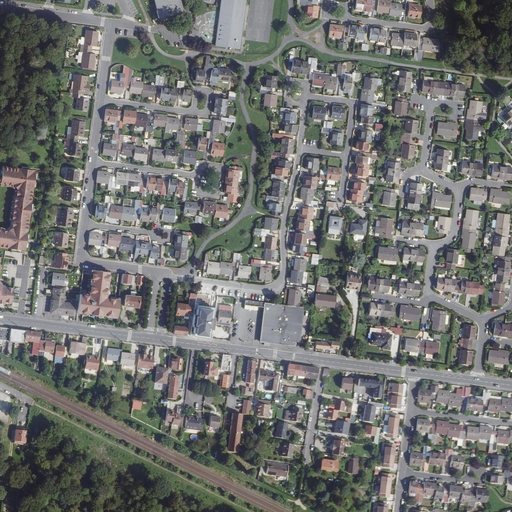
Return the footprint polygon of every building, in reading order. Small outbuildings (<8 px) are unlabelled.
[(153,0),(159,19),(184,13),(180,1),(180,0),(153,0)] [(220,0),(219,10),(215,45),(227,46),(239,48),(246,0),(220,0)] [(363,9),(363,0),(353,0),(353,2),(356,3),(356,8),(363,9)] [(372,2),(372,0),(371,0),(363,0),(363,9),(363,10),(371,11),(372,2)] [(382,0),(378,0),(377,11),(390,13),(391,3),(391,1),(382,0)] [(401,16),(403,5),(391,3),(390,13),(389,15),(401,16)] [(420,17),(421,6),(410,4),(409,16),(420,17)] [(319,6),(316,6),(307,5),(306,16),(317,17),(319,6)] [(340,37),(342,26),(330,24),(329,36),(340,37)] [(355,37),(356,27),(356,26),(349,25),(348,36),(349,36),(353,37),(355,37)] [(356,27),(355,37),(355,38),(363,39),(364,28),(356,27)] [(377,40),(378,30),(378,29),(371,28),(370,39),(377,40)] [(81,45),(80,48),(91,50),(91,46),(96,47),(98,32),(86,30),(85,38),(84,45),(81,45)] [(384,42),(385,31),(378,30),(377,40),(377,41),(384,42)] [(403,47),(403,45),(405,35),(393,33),(391,45),(403,47)] [(405,33),(405,35),(403,45),(415,46),(417,34),(405,33)] [(422,50),(440,52),(439,40),(423,38),(422,50)] [(80,48),(80,52),(78,52),(77,62),(81,63),(81,68),(93,69),(95,54),(90,54),(91,50),(80,48)] [(292,62),(291,72),(299,73),(300,62),(292,61),(293,56),(290,55),(289,62),(292,62)] [(204,71),(197,70),(196,81),(203,82),(204,77),(207,77),(207,75),(208,67),(209,60),(210,57),(210,56),(207,56),(206,56),(205,66),(204,66),(204,71)] [(216,84),(217,80),(218,72),(211,71),(212,60),(212,57),(210,57),(209,60),(208,67),(207,75),(211,76),(210,82),(211,82),(211,84),(216,84)] [(307,74),(308,64),(311,65),(312,58),(309,58),(308,63),(300,62),(299,73),(307,74)] [(142,94),(143,84),(143,83),(131,81),(132,70),(129,69),(128,73),(128,80),(127,84),(130,85),(130,89),(129,93),(142,94)] [(231,70),(218,69),(218,72),(217,80),(229,82),(231,70)] [(400,71),(399,81),(411,83),(411,80),(411,79),(410,79),(411,72),(400,71)] [(69,93),(72,93),(82,94),(83,91),(89,92),(90,86),(85,85),(87,76),(75,75),(73,89),(70,89),(69,93)] [(265,87),(261,86),(260,90),(267,90),(268,87),(276,88),(278,77),(266,75),(265,87)] [(313,80),(312,87),(324,88),(325,76),(314,75),(313,80)] [(337,78),(325,76),(324,88),(335,89),(336,84),(337,78)] [(350,89),(351,79),(351,77),(344,76),(342,88),(350,89)] [(377,79),(365,77),(364,89),(374,90),(376,91),(376,85),(377,79)] [(432,92),(433,82),(423,80),(422,91),(428,92),(428,93),(432,93),(432,92)] [(123,88),(124,82),(112,81),(111,91),(123,93),(123,88)] [(410,86),(411,83),(399,81),(397,91),(408,92),(409,85),(410,86)] [(440,86),(440,83),(433,82),(432,92),(439,93),(439,94),(442,95),(443,87),(440,86)] [(154,97),(155,86),(143,84),(142,94),(141,95),(154,97)] [(447,87),(443,87),(442,95),(446,95),(446,94),(453,95),(454,85),(448,84),(447,87)] [(465,86),(454,85),(453,95),(453,96),(457,97),(457,96),(463,96),(465,86)] [(160,99),(168,100),(169,89),(162,88),(160,99)] [(169,89),(168,100),(175,100),(177,90),(169,89)] [(361,101),(373,102),(374,90),(364,89),(362,89),(361,101)] [(190,101),(191,91),(183,90),(183,95),(182,101),(190,101)] [(82,99),(82,94),(72,93),(72,97),(77,98),(75,110),(86,111),(88,99),(82,99)] [(276,107),(277,95),(267,94),(265,105),(276,107)] [(226,107),(227,100),(216,98),(215,106),(226,107)] [(405,102),(406,99),(398,98),(397,101),(396,101),(394,114),(405,115),(407,102),(405,102)] [(479,120),(481,101),(471,100),(469,115),(467,115),(467,119),(479,120)] [(214,113),(225,114),(226,107),(215,106),(214,113)] [(287,108),(283,108),(281,107),(280,111),(284,111),(283,123),(285,124),(295,125),(296,113),(287,112),(287,108)] [(343,121),(344,109),(333,107),(331,119),(343,121)] [(372,109),(361,107),(360,115),(362,115),(371,116),(372,109)] [(324,121),(325,109),(314,108),(313,119),(324,121)] [(118,111),(105,109),(104,121),(107,122),(116,123),(115,130),(115,134),(118,135),(119,127),(119,121),(120,117),(117,117),(118,111)] [(135,124),(136,114),(136,112),(124,110),(123,121),(119,121),(119,127),(122,128),(123,123),(135,124)] [(511,113),(509,110),(501,117),(508,125),(511,122),(511,113)] [(136,114),(135,124),(134,125),(146,127),(146,132),(149,133),(150,126),(146,126),(148,115),(136,114)] [(165,127),(167,118),(167,117),(155,115),(153,125),(165,127)] [(373,117),(371,116),(362,115),(361,123),(372,125),(373,117)] [(212,132),(214,132),(224,133),(225,121),(235,123),(236,119),(229,118),(222,117),(221,121),(214,120),(212,132)] [(167,118),(165,127),(165,129),(165,132),(169,133),(170,129),(178,130),(179,119),(167,118)] [(186,119),(185,129),(197,131),(198,120),(186,119)] [(415,134),(417,120),(406,119),(404,133),(406,133),(405,138),(413,139),(414,134),(415,134)] [(476,140),(479,120),(467,119),(466,122),(467,122),(465,138),(476,140)] [(71,135),(67,134),(67,138),(77,139),(78,136),(82,136),(84,122),(73,120),(72,128),(71,135)] [(116,123),(107,122),(107,124),(113,125),(113,130),(115,130),(116,123)] [(454,123),(454,124),(438,122),(437,133),(456,136),(457,123),(454,123)] [(36,140),(44,142),(48,126),(40,124),(36,140)] [(291,132),(295,133),(296,125),(295,125),(285,124),(284,131),(279,131),(278,134),(285,135),(290,135),(291,132)] [(372,131),(360,130),(359,142),(368,143),(370,144),(372,131)] [(209,145),(212,146),(212,149),(211,155),(223,156),(224,144),(213,143),(214,132),(212,132),(211,132),(210,139),(209,145)] [(342,145),(343,134),(341,133),(332,132),(330,144),(342,145)] [(282,138),(281,145),(292,147),(293,139),(291,139),(285,138),(285,135),(278,134),(278,137),(282,138)] [(118,135),(116,145),(104,144),(103,154),(115,156),(116,147),(119,148),(119,145),(120,141),(121,135),(118,135)] [(69,146),(68,155),(79,156),(81,144),(77,143),(77,139),(67,138),(66,145),(69,146)] [(199,138),(198,143),(198,149),(205,150),(206,139),(199,138)] [(412,145),(413,139),(405,138),(404,144),(403,144),(401,157),(412,159),(414,145),(412,145)] [(356,149),(366,150),(368,143),(359,142),(356,142),(356,149)] [(123,144),(123,145),(122,151),(122,155),(133,156),(135,148),(135,146),(123,144)] [(272,152),(272,155),(278,156),(289,157),(289,154),(291,154),(292,147),(281,145),(280,153),(272,152)] [(145,160),(147,149),(135,148),(133,156),(133,158),(145,160)] [(447,161),(449,151),(438,149),(437,156),(436,156),(435,159),(447,161)] [(165,161),(165,160),(166,151),(154,150),(152,160),(165,161)] [(166,150),(166,151),(165,160),(177,162),(178,151),(166,150)] [(184,163),(196,164),(196,160),(197,153),(185,151),(184,163)] [(372,158),(373,154),(363,153),(362,156),(367,157),(366,165),(369,165),(370,158),(372,158)] [(366,165),(367,157),(362,156),(356,156),(355,163),(357,163),(366,165)] [(306,169),(318,170),(319,159),(307,157),(306,169)] [(447,165),(447,161),(435,159),(435,163),(436,163),(435,169),(446,171),(447,165)] [(290,161),(279,160),(278,167),(287,168),(289,168),(290,161)] [(399,163),(388,161),(387,171),(399,173),(400,169),(399,169),(399,163)] [(468,174),(471,175),(473,163),(463,162),(461,173),(468,173),(468,174)] [(369,165),(366,165),(357,163),(355,175),(368,177),(369,165)] [(483,164),(473,163),(471,175),(474,175),(474,174),(481,175),(483,164)] [(501,179),(503,167),(493,166),(491,177),(498,177),(498,178),(501,179)] [(21,250),(24,251),(24,250),(25,250),(27,232),(28,219),(29,220),(31,202),(32,189),(33,189),(35,171),(34,171),(34,170),(32,170),(22,169),(19,168),(19,169),(2,167),(0,184),(8,185),(13,186),(16,189),(15,196),(14,196),(14,198),(12,207),(12,209),(11,218),(11,220),(12,220),(11,227),(8,230),(2,229),(0,228),(0,246),(8,248),(11,249),(21,250)] [(235,171),(227,170),(226,181),(238,182),(239,171),(242,171),(242,168),(236,167),(235,171)] [(275,175),(272,174),(271,177),(281,179),(282,176),(284,176),(286,176),(287,168),(278,167),(276,167),(275,175)] [(511,173),(511,168),(503,167),(501,179),(505,179),(505,178),(511,179),(511,173)] [(77,182),(78,170),(67,168),(65,180),(77,182)] [(327,170),(327,175),(326,180),(338,181),(340,169),(328,168),(327,170)] [(399,176),(399,173),(387,171),(386,181),(397,183),(398,176),(399,176)] [(112,179),(109,178),(110,173),(97,172),(96,183),(108,185),(107,190),(111,191),(112,181),(112,179)] [(115,184),(127,186),(129,174),(117,173),(116,174),(115,182),(112,181),(111,191),(110,193),(114,193),(115,184)] [(139,187),(139,192),(142,192),(143,185),(143,182),(140,182),(141,176),(129,174),(127,186),(139,187)] [(304,188),(314,189),(315,189),(317,177),(305,176),(304,188)] [(271,181),(273,181),(272,189),(283,190),(285,183),(283,183),(281,182),(281,179),(271,177),(271,181)] [(146,189),(153,190),(155,179),(147,178),(147,182),(143,182),(143,185),(142,192),(142,196),(145,196),(146,192),(146,189)] [(160,194),(164,195),(165,188),(161,188),(162,180),(155,179),(153,190),(161,191),(160,194)] [(164,195),(167,195),(172,196),(173,191),(176,192),(177,182),(177,180),(169,179),(168,184),(165,184),(165,188),(164,195)] [(224,193),(232,194),(232,197),(238,198),(239,195),(236,194),(238,182),(226,181),(224,193)] [(184,183),(177,182),(176,192),(175,193),(183,194),(182,198),(186,199),(186,196),(186,192),(183,191),(184,183)] [(365,183),(354,182),(353,189),(363,190),(364,191),(365,183)] [(420,194),(421,184),(410,183),(409,189),(408,193),(420,194)] [(13,186),(8,185),(8,188),(12,188),(14,190),(13,196),(14,196),(15,196),(16,189),(13,186)] [(311,201),(310,204),(317,204),(318,201),(312,201),(314,189),(304,188),(302,187),(300,199),(311,201)] [(75,202),(76,189),(65,188),(63,200),(75,202)] [(394,192),(395,189),(386,188),(386,191),(384,191),(382,204),(394,206),(396,193),(394,192)] [(483,191),(483,190),(470,188),(469,199),(473,200),(481,201),(482,201),(482,199),(485,200),(486,192),(483,191)] [(278,197),(282,198),(283,190),(272,189),(271,196),(266,196),(266,199),(273,200),(277,200),(278,197)] [(361,202),(363,190),(353,189),(351,189),(350,201),(361,202)] [(494,191),(494,189),(491,189),(489,201),(508,204),(509,193),(494,191)] [(435,194),(435,193),(432,192),(431,205),(449,207),(451,196),(435,194)] [(407,208),(418,210),(420,194),(408,193),(408,196),(409,196),(407,208)] [(269,203),(268,210),(273,211),(278,211),(280,212),(281,204),(279,204),(272,203),(273,200),(266,199),(265,203),(269,203)] [(214,215),(216,205),(216,203),(204,201),(203,213),(214,215)] [(196,215),(197,203),(185,202),(185,206),(184,213),(196,215)] [(149,208),(149,210),(148,219),(155,220),(157,212),(160,212),(160,210),(161,203),(158,203),(157,209),(149,208)] [(175,210),(164,208),(164,203),(163,203),(161,203),(160,210),(163,210),(162,220),(174,221),(175,210)] [(310,207),(301,206),(300,218),(309,219),(312,219),(313,207),(317,208),(317,204),(310,204),(310,207)] [(109,217),(121,218),(123,207),(111,205),(110,209),(109,217)] [(148,221),(148,219),(149,210),(149,208),(149,206),(142,205),(142,207),(142,209),(141,216),(140,220),(148,221)] [(216,205),(214,215),(214,216),(226,218),(227,206),(216,205)] [(103,218),(104,207),(97,206),(95,217),(103,218)] [(60,210),(58,225),(69,227),(70,220),(71,216),(72,216),(73,212),(72,212),(72,208),(62,207),(62,210),(60,210)] [(135,208),(123,207),(121,218),(133,220),(134,215),(135,208)] [(476,229),(478,211),(467,210),(465,225),(463,224),(463,228),(476,229)] [(498,214),(496,232),(508,234),(508,230),(507,230),(509,215),(498,214)] [(342,218),(330,216),(328,229),(329,229),(328,234),(338,235),(339,230),(340,230),(342,218)] [(449,230),(450,217),(439,216),(438,229),(439,229),(439,233),(447,234),(447,230),(449,230)] [(390,235),(392,219),(381,217),(381,221),(380,227),(376,227),(375,233),(379,234),(379,237),(392,239),(392,235),(390,235)] [(266,218),(265,229),(255,228),(255,231),(272,233),(272,230),(276,231),(277,219),(266,218)] [(312,232),(308,231),(309,219),(300,218),(298,218),(296,230),(300,230),(305,231),(305,234),(312,235),(312,232)] [(7,227),(2,227),(2,229),(8,230),(11,227),(12,220),(11,220),(10,220),(9,226),(7,227)] [(358,229),(350,228),(349,233),(354,234),(364,235),(366,222),(359,221),(358,229)] [(408,235),(411,235),(413,223),(403,221),(401,233),(408,234),(408,235)] [(421,235),(423,224),(413,223),(411,235),(415,235),(415,234),(421,235)] [(473,249),(476,229),(463,228),(462,231),(464,232),(462,247),(473,249)] [(254,235),(266,236),(264,248),(266,248),(275,249),(276,237),(274,237),(275,233),(272,233),(255,231),(254,235)] [(66,238),(68,238),(68,234),(54,232),(54,236),(56,237),(55,246),(65,247),(66,238)] [(185,235),(176,234),(175,246),(186,247),(188,235),(192,236),(193,233),(186,232),(185,235)] [(493,255),(501,256),(504,256),(506,240),(507,241),(508,234),(496,232),(493,255)] [(102,235),(90,233),(88,244),(94,245),(100,245),(102,235)] [(300,233),(295,233),(294,237),(296,238),(295,244),(304,245),(305,245),(306,237),(314,238),(314,235),(312,235),(305,234),(300,233)] [(120,247),(121,238),(121,236),(105,234),(104,244),(107,245),(120,247)] [(134,258),(135,252),(135,245),(132,244),(132,239),(121,238),(120,247),(119,248),(131,250),(130,258),(134,258)] [(137,259),(138,254),(149,255),(150,246),(151,243),(136,241),(135,245),(135,252),(134,258),(137,259)] [(297,252),(304,252),(304,245),(295,244),(294,244),(293,251),(297,252)] [(156,258),(158,247),(150,246),(149,255),(149,257),(156,258)] [(173,257),(185,259),(186,247),(175,246),(173,257)] [(395,248),(394,249),(379,247),(377,258),(384,259),(396,261),(398,248),(395,248)] [(267,264),(272,265),(273,265),(274,262),(275,262),(276,249),(275,249),(266,248),(265,261),(254,259),(254,263),(267,264)] [(411,248),(410,249),(404,248),(402,259),(403,259),(408,260),(413,261),(414,248),(411,248)] [(418,250),(418,249),(414,248),(413,261),(416,261),(422,262),(424,251),(418,250)] [(457,254),(458,250),(447,249),(445,263),(447,263),(446,268),(454,269),(455,264),(456,264),(457,254)] [(66,257),(66,253),(57,252),(55,268),(66,269),(68,258),(66,257)] [(500,261),(499,261),(497,271),(510,273),(510,269),(509,269),(510,262),(508,262),(509,257),(504,256),(501,256),(500,261)] [(295,270),(303,272),(305,272),(306,260),(296,258),(295,270)] [(218,275),(219,273),(220,264),(208,262),(207,270),(207,273),(218,275)] [(231,274),(231,270),(232,264),(220,262),(220,264),(219,273),(231,274)] [(0,263),(0,302),(4,303),(4,302),(11,303),(13,287),(2,286),(0,283),(0,266),(0,264),(0,263)] [(266,268),(267,264),(254,263),(253,266),(261,267),(259,279),(270,281),(271,268),(266,268)] [(239,271),(238,276),(250,278),(251,267),(239,266),(239,271)] [(291,282),(301,284),(303,272),(295,270),(292,270),(291,282)] [(509,276),(510,273),(497,271),(497,275),(496,281),(507,283),(508,276),(509,276)] [(65,275),(53,273),(52,285),(55,285),(63,286),(65,275)] [(130,284),(131,275),(123,274),(122,281),(122,280),(122,282),(130,284)] [(346,274),(345,288),(350,288),(350,287),(353,288),(353,289),(358,289),(360,276),(346,274)] [(328,278),(319,277),(315,305),(334,308),(335,297),(326,296),(319,295),(321,286),(327,287),(328,278)] [(447,279),(443,278),(438,277),(437,277),(436,289),(442,289),(442,291),(446,291),(446,290),(447,279)] [(374,291),(378,291),(379,279),(369,278),(368,289),(375,290),(374,291)] [(389,280),(379,279),(378,291),(381,292),(381,291),(388,292),(389,280)] [(453,292),(456,292),(457,284),(454,284),(455,280),(447,279),(446,290),(453,291),(453,292)] [(461,285),(457,284),(456,292),(460,293),(460,292),(467,293),(468,282),(462,281),(461,285)] [(408,295),(410,283),(399,282),(398,293),(405,294),(405,295),(408,295)] [(479,283),(468,282),(467,293),(467,294),(470,294),(470,293),(477,294),(477,293),(483,294),(484,286),(478,286),(479,283)] [(418,296),(420,285),(410,283),(408,295),(411,296),(412,295),(418,296)] [(503,292),(504,284),(496,284),(496,291),(494,291),(492,303),(492,306),(498,307),(499,304),(503,305),(505,292),(503,292)] [(63,286),(55,285),(52,301),(64,303),(66,287),(63,286)] [(299,302),(301,290),(290,289),(289,305),(299,306),(302,307),(302,302),(299,302)] [(124,306),(138,308),(139,297),(135,296),(130,296),(126,295),(124,306)] [(106,311),(106,310),(107,298),(108,298),(101,297),(99,311),(96,311),(96,307),(91,307),(89,318),(117,322),(118,313),(106,311)] [(260,341),(295,345),(295,341),(299,306),(289,305),(284,305),(245,300),(244,304),(263,307),(264,307),(260,341)] [(64,303),(52,301),(51,312),(62,314),(63,313),(73,315),(75,304),(64,303)] [(190,305),(177,303),(176,314),(183,315),(184,313),(189,314),(190,305)] [(377,303),(377,304),(371,303),(369,314),(379,315),(381,303),(377,303)] [(384,304),(381,303),(379,315),(389,317),(389,316),(390,307),(391,306),(384,305),(384,304)] [(404,308),(404,305),(401,305),(399,318),(418,321),(419,309),(404,308)] [(212,306),(205,306),(203,322),(197,321),(196,328),(209,330),(209,329),(210,329),(211,323),(210,323),(212,306)] [(231,312),(219,310),(217,322),(225,324),(225,325),(229,325),(231,312)] [(445,315),(446,311),(433,310),(432,315),(434,315),(432,329),(443,330),(444,324),(445,315)] [(504,336),(505,324),(495,323),(494,334),(500,335),(500,336),(504,336)] [(464,338),(463,344),(471,345),(472,339),(473,339),(474,336),(475,326),(464,324),(462,338),(464,338)] [(0,326),(0,344),(3,344),(3,339),(9,340),(10,328),(0,326)] [(187,328),(174,326),(173,334),(186,335),(187,328)] [(24,342),(24,339),(29,339),(30,330),(10,328),(9,340),(24,342)] [(371,340),(371,344),(381,345),(384,345),(383,348),(389,349),(391,335),(380,333),(381,329),(370,328),(369,333),(372,334),(371,338),(370,338),(370,340),(371,340)] [(38,341),(39,332),(30,330),(29,339),(38,341)] [(85,354),(87,336),(82,336),(81,343),(71,341),(69,352),(85,354)] [(45,338),(44,340),(43,350),(52,352),(54,341),(49,341),(49,338),(45,338)] [(419,342),(419,341),(407,339),(405,350),(409,351),(417,352),(418,352),(418,350),(422,351),(423,343),(419,342)] [(426,342),(426,343),(423,343),(422,351),(425,351),(425,353),(426,353),(433,354),(438,354),(439,343),(426,342)] [(470,351),(471,345),(463,344),(462,349),(461,349),(459,363),(470,364),(471,357),(472,351),(470,351)] [(54,356),(62,357),(64,346),(56,345),(54,356)] [(120,360),(121,352),(121,350),(107,348),(106,358),(120,360)] [(505,351),(505,352),(489,350),(488,361),(507,364),(508,351),(505,351)] [(53,361),(54,353),(45,352),(44,360),(53,361)] [(121,352),(120,360),(119,363),(133,364),(135,354),(121,352)] [(145,354),(139,353),(137,366),(152,368),(154,356),(147,355),(145,355),(145,354)] [(223,354),(221,370),(230,371),(232,356),(223,354)] [(86,357),(84,357),(83,365),(85,366),(84,367),(97,369),(99,357),(93,356),(93,357),(91,357),(91,356),(86,355),(86,357)] [(175,358),(175,359),(169,358),(168,368),(172,368),(178,369),(180,359),(175,358)] [(254,373),(253,373),(255,359),(248,358),(245,382),(249,383),(249,385),(253,386),(254,373)] [(210,361),(210,363),(205,362),(203,374),(209,375),(210,374),(214,375),(216,362),(210,361)] [(168,369),(157,367),(154,381),(166,383),(167,376),(167,371),(168,369)] [(317,378),(318,369),(306,367),(305,376),(317,378)] [(322,380),(328,381),(330,368),(324,367),(322,380)] [(266,372),(266,369),(259,368),(258,380),(265,380),(265,379),(267,379),(267,384),(265,384),(265,389),(275,390),(275,386),(277,386),(279,372),(274,371),(274,373),(266,372)] [(221,387),(228,388),(230,376),(223,374),(222,380),(220,380),(219,387),(221,387)] [(170,375),(169,387),(178,388),(178,384),(177,384),(178,376),(170,375)] [(360,378),(359,385),(375,388),(374,398),(381,399),(383,382),(360,378)] [(400,388),(400,384),(393,384),(392,392),(388,392),(388,395),(392,396),(399,397),(400,393),(401,393),(402,388),(400,388)] [(241,394),(252,395),(252,392),(253,386),(249,385),(248,387),(251,387),(250,391),(248,391),(248,388),(242,387),(241,394)] [(418,401),(430,403),(430,397),(431,392),(434,392),(435,385),(432,385),(431,391),(419,389),(418,401)] [(434,392),(438,393),(437,398),(436,402),(448,403),(449,393),(450,391),(438,390),(438,385),(435,385),(434,392)] [(169,387),(167,398),(175,399),(176,392),(177,392),(178,388),(169,387)] [(464,398),(465,390),(457,389),(457,394),(449,393),(448,403),(448,405),(460,406),(461,401),(461,398),(464,398)] [(468,399),(469,390),(465,390),(464,401),(464,403),(467,403),(466,409),(474,410),(476,400),(468,399)] [(490,395),(490,393),(487,393),(487,396),(486,406),(489,406),(488,410),(500,412),(501,410),(502,400),(490,398),(490,395)] [(398,408),(398,405),(400,405),(401,397),(399,397),(392,396),(390,407),(398,408)] [(484,397),(483,400),(476,400),(474,410),(482,411),(482,405),(486,406),(487,396),(484,396),(484,397)] [(511,399),(502,398),(502,400),(501,410),(511,411),(511,399)] [(251,400),(244,399),(242,414),(249,414),(251,400)] [(270,401),(258,399),(256,415),(267,418),(270,401)] [(133,400),(133,409),(142,410),(142,400),(133,400)] [(336,400),(334,409),(338,410),(344,411),(345,401),(336,400)] [(366,404),(363,421),(372,422),(375,406),(366,404)] [(304,413),(304,409),(295,407),(294,411),(292,411),(290,420),(290,421),(300,423),(302,413),(304,413)] [(328,408),(327,418),(336,420),(338,410),(334,409),(328,408)] [(166,410),(165,420),(172,421),(173,412),(173,410),(169,410),(166,410)] [(237,452),(242,414),(232,413),(227,451),(237,452)] [(211,414),(209,426),(218,427),(219,417),(215,416),(215,415),(211,414)] [(397,418),(397,415),(390,414),(388,426),(397,427),(398,418),(397,418)] [(183,415),(181,427),(202,430),(203,419),(199,419),(199,417),(194,417),(194,418),(191,417),(191,416),(183,415)] [(429,432),(430,420),(419,418),(417,430),(429,432)] [(347,434),(349,422),(336,420),(334,432),(347,434)] [(284,439),(288,423),(279,421),(275,437),(284,439)] [(449,422),(437,421),(436,433),(437,433),(448,434),(449,424),(449,422)] [(459,437),(458,445),(462,446),(463,432),(460,431),(461,425),(449,424),(448,434),(447,436),(459,437)] [(365,435),(378,436),(378,427),(366,426),(365,435)] [(397,435),(397,427),(388,426),(387,437),(394,438),(394,434),(397,435)] [(465,446),(466,438),(478,440),(478,438),(480,428),(468,426),(467,432),(463,432),(462,446),(465,446)] [(490,439),(489,449),(493,449),(493,443),(495,432),(492,431),(492,428),(480,426),(480,428),(478,438),(490,439)] [(510,432),(499,430),(498,432),(497,442),(509,444),(509,442),(510,432)] [(14,443),(25,444),(26,432),(16,431),(14,443)] [(331,454),(338,455),(345,456),(346,451),(342,451),(344,441),(343,441),(337,440),(334,440),(333,444),(332,444),(331,449),(332,449),(331,454)] [(292,458),(294,445),(283,442),(281,456),(292,458)] [(386,444),(384,456),(394,457),(395,448),(393,448),(393,444),(386,444)] [(437,464),(444,465),(445,460),(446,455),(449,456),(450,449),(446,448),(446,454),(438,453),(438,454),(437,464)] [(450,449),(449,456),(448,461),(451,461),(451,467),(462,468),(464,456),(458,456),(452,455),(453,451),(453,449),(450,449)] [(423,461),(424,454),(412,452),(410,464),(422,466),(423,461)] [(437,464),(438,454),(431,453),(430,458),(429,464),(437,465),(437,464)] [(503,456),(492,454),(491,454),(490,466),(502,468),(503,456)] [(349,456),(347,472),(355,473),(356,461),(359,461),(359,458),(349,456)] [(393,465),(394,457),(384,456),(383,467),(390,468),(391,465),(393,465)] [(320,468),(336,470),(337,461),(322,459),(320,468)] [(289,476),(290,466),(270,463),(268,473),(289,476)] [(391,478),(390,478),(390,474),(382,473),(381,485),(390,487),(391,478)] [(501,484),(502,476),(498,475),(492,475),(491,482),(501,484)] [(419,501),(420,495),(420,490),(421,485),(421,484),(418,484),(418,482),(410,481),(409,492),(417,493),(416,501),(419,501)] [(435,495),(436,486),(436,483),(425,481),(424,486),(423,490),(420,490),(420,495),(419,501),(422,502),(423,493),(435,495)] [(390,494),(390,487),(381,485),(380,496),(387,497),(387,494),(390,494)] [(451,485),(450,489),(447,489),(445,502),(448,502),(449,498),(461,499),(462,489),(462,487),(451,485)] [(444,488),(444,487),(436,486),(435,495),(435,498),(443,499),(442,502),(445,502),(447,489),(444,488)] [(470,491),(470,490),(462,489),(461,499),(461,501),(468,501),(468,505),(471,505),(472,499),(473,496),(469,495),(470,491)] [(475,505),(475,501),(487,502),(488,490),(477,489),(477,492),(476,496),(473,496),(472,499),(471,505),(475,505)] [(386,507),(386,504),(379,503),(378,511),(387,511),(388,508),(386,507)]
